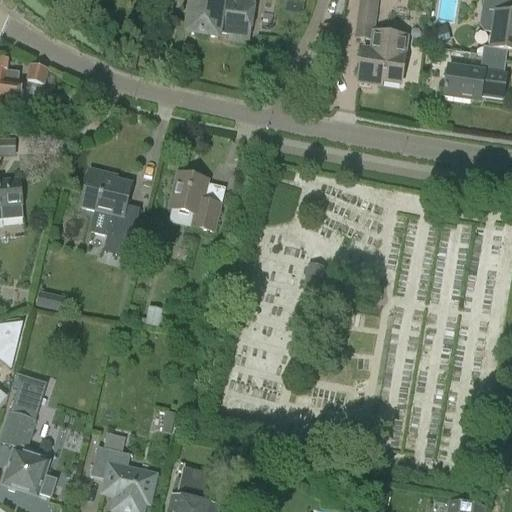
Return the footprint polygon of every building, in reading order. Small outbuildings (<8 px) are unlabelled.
[(190,0),(185,36),(219,41),(220,34),(231,35),(230,42),(248,44),(254,0),(190,0)] [(377,0),(361,0),(356,40),(372,42),(377,0)] [(483,49),(482,60),(504,64),(506,52),(511,53),(511,3),(488,0),(483,4),(480,27),(484,33),(492,34),(490,49),(483,49)] [(371,54),(363,53),(358,83),(383,87),(383,83),(399,85),(406,39),(374,34),(371,54)] [(0,58),(0,100),(18,103),(21,85),(17,85),(18,76),(6,74),(8,60),(0,58)] [(504,64),(482,60),(480,73),(448,69),(443,99),(478,104),(479,97),(503,101),(506,76),(502,75),(504,64)] [(48,71),(30,66),(26,83),(44,88),(48,71)] [(16,142),(0,141),(0,158),(15,158),(16,142)] [(96,213),(91,234),(131,243),(139,211),(126,208),(131,185),(107,180),(108,176),(90,172),(80,209),(96,213)] [(203,204),(208,183),(177,176),(169,211),(194,217),(192,229),(214,235),(220,208),(203,204)] [(0,223),(22,221),(21,208),(22,208),(20,181),(0,183),(0,223)] [(303,290),(320,293),(326,269),(308,266),(303,290)] [(22,325),(0,328),(0,362),(11,372),(22,325)] [(36,423),(9,414),(5,428),(4,427),(0,439),(0,445),(15,450),(3,487),(8,488),(8,491),(14,493),(16,491),(37,498),(38,495),(50,499),(56,483),(43,478),(48,465),(35,461),(37,455),(27,451),(36,423)] [(115,499),(112,511),(143,511),(145,506),(149,507),(156,477),(128,471),(130,457),(122,455),(126,440),(106,435),(103,451),(97,449),(90,479),(105,482),(102,496),(115,499)] [(217,478),(184,471),(176,501),(171,499),(168,511),(218,511),(219,511),(211,509),(217,478)]
